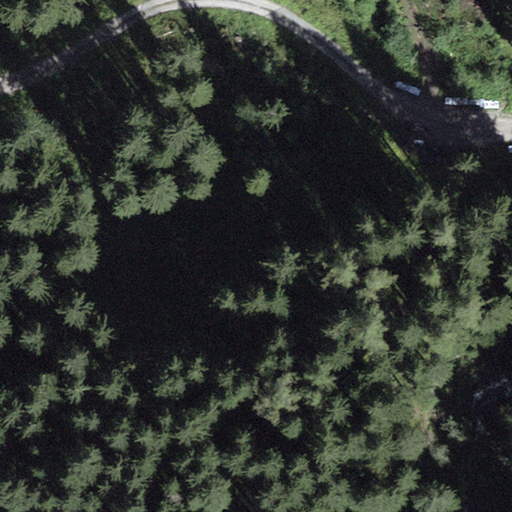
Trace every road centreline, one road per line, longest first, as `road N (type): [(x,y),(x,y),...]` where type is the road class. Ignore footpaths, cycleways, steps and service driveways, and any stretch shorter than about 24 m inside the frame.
road 1 (track): [(199,0),(244,4),(292,22),(412,105),(472,123),(511,121)]
road 2 (track): [(0,84),(158,7),(197,0)]
